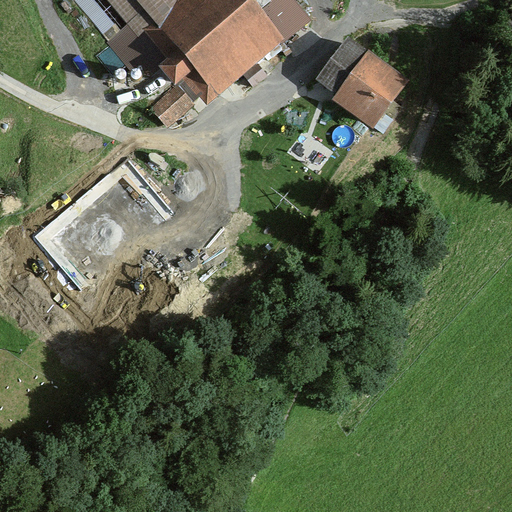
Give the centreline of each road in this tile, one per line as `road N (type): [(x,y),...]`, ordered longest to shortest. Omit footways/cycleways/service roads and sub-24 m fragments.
road 1 (track): [(446,17),(453,77),(447,128),(422,199),(320,372),(247,472),(238,511)]
road 2 (track): [(367,8),(280,91),(206,143),(119,135),(26,98),(0,79)]
